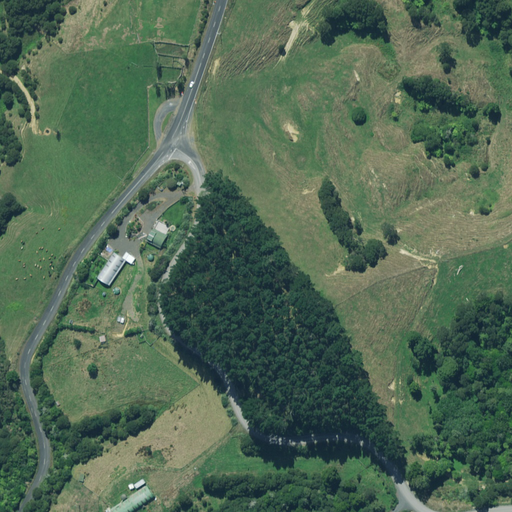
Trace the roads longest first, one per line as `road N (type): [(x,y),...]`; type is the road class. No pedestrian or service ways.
road 1 (unclassified): [(171,143),(198,166),(202,203),(195,236),(167,286),(166,312),(178,336),(288,413),(359,438),(397,489),(433,511)]
road 2 (unclassified): [(23,511),(45,461),(26,382),(30,352),(83,251),(171,143)]
road 3 (unclassified): [(171,143),(223,0)]
